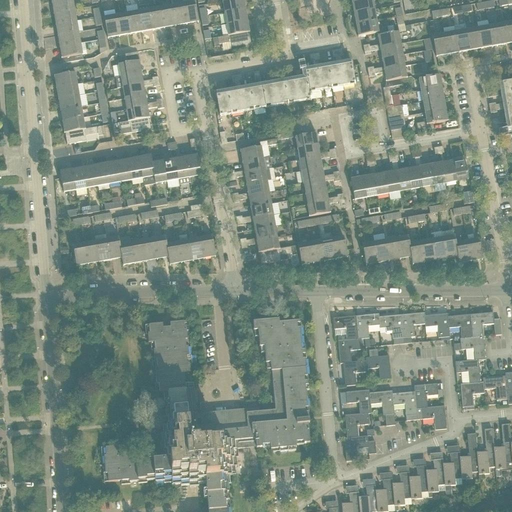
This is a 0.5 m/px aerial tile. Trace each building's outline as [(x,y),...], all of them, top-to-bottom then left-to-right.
[(52,3),(54,14),(74,10),(71,0),(66,0),(52,3),(51,3),(52,3)] [(235,0),(222,2),(222,3),(223,2),(225,13),(246,10),(245,10),(243,0),(235,0)] [(353,13),(353,14),(374,10),(374,9),(372,0),(365,0),(351,3),(352,3),(353,13)] [(183,3),(186,25),(187,25),(187,24),(197,22),(197,23),(198,23),(196,12),(194,2),(193,2),(183,4),(183,3)] [(172,5),(171,6),(175,27),(176,27),(176,26),(186,24),(186,25),(183,3),(182,4),(172,6),(172,5)] [(137,5),(125,7),(127,14),(130,35),(131,35),(130,34),(141,33),(137,7),(137,5)] [(148,5),(137,7),(141,33),(142,33),(142,32),(152,31),(153,31),(149,10),(148,5)] [(160,8),(164,29),(164,28),(175,26),(175,27),(171,6),(161,8),(160,8)] [(149,10),(153,31),(153,30),(163,28),(164,29),(160,8),(149,10)] [(394,9),(395,18),(402,17),(400,8),(394,9)] [(55,25),(76,22),(76,21),(74,11),(75,11),(74,10),(54,14),(53,14),(53,15),(54,14),(56,25),(55,25)] [(225,13),(224,13),(224,14),(225,14),(227,24),(226,24),(226,25),(248,21),(247,21),(245,10),(246,10),(225,13)] [(355,25),(376,21),(374,10),(353,14),(354,14),(355,24),(355,25)] [(115,16),(119,37),(119,36),(130,35),(127,14),(126,14),(116,16),(115,16)] [(119,37),(115,16),(104,18),(107,39),(108,39),(108,38),(119,37)] [(76,22),(55,25),(55,26),(56,25),(58,36),(57,36),(57,37),(78,33),(83,32),(81,21),(76,22)] [(248,21),(226,25),(227,25),(229,36),(228,36),(250,32),(249,32),(247,21),(248,21)] [(376,21),(355,25),(356,25),(357,35),(357,36),(358,36),(358,37),(365,36),(368,35),(377,33),(378,36),(385,35),(385,31),(377,21),(376,21)] [(500,24),(499,24),(503,46),(503,45),(511,43),(511,30),(510,22),(510,23),(500,25),(500,24)] [(488,26),(492,48),(492,47),(503,45),(503,46),(499,24),(499,25),(488,27),(488,26)] [(477,28),(481,50),(481,49),(491,47),(491,48),(492,48),(488,26),(488,27),(478,29),(477,28)] [(466,30),(469,52),(470,52),(470,51),(480,49),(480,50),(481,50),(477,28),(477,29),(466,31),(466,30)] [(455,32),(458,54),(459,54),(459,53),(469,51),(469,52),(466,30),(465,31),(455,33),(455,32)] [(228,36),(213,39),(214,48),(219,47),(219,45),(231,43),(231,48),(251,44),(249,33),(250,33),(250,32),(228,36)] [(443,34),(447,56),(447,55),(458,53),(458,54),(455,32),(454,33),(444,35),(443,34)] [(59,47),(59,48),(80,44),(80,43),(80,44),(78,33),(79,33),(78,33),(57,37),(58,37),(60,47),(59,47)] [(380,48),(400,44),(398,34),(398,33),(385,35),(378,36),(378,37),(377,37),(377,38),(378,38),(379,45),(380,45),(380,48)] [(447,56),(443,34),(443,35),(433,37),(433,36),(432,36),(432,37),(436,57),(436,58),(437,58),(437,57),(446,55),(447,56)] [(80,44),(59,48),(60,48),(62,59),(61,59),(62,59),(82,56),(82,55),(86,54),(85,43),(80,44)] [(381,59),(403,56),(402,55),(400,45),(400,44),(380,48),(380,45),(379,45),(369,47),(370,52),(380,50),(382,59),(381,59)] [(235,83),(236,90),(236,93),(228,94),(227,94),(227,95),(216,96),(216,95),(215,95),(220,118),(220,117),(231,115),(232,115),(242,113),(242,114),(243,113),(253,111),(254,111),(265,109),(266,109),(276,107),(277,107),(288,105),(298,103),(299,103),(309,101),(310,102),(311,101),(309,93),(320,91),(320,92),(321,92),(320,91),(331,89),(331,90),(332,90),(332,89),(342,87),(342,88),(343,88),(343,87),(354,85),(354,86),(355,86),(351,64),(350,64),(350,65),(341,67),(340,57),(342,56),(340,50),(332,52),(333,58),(335,57),(337,67),(319,71),(317,60),(319,60),(318,54),(309,56),(310,62),(312,61),(314,71),(306,73),(303,61),(298,62),(299,72),(297,76),(297,79),(260,86),(261,88),(250,90),(249,90),(249,91),(241,92),(240,82),(241,82),(240,76),(231,77),(232,83),(235,83)] [(118,66),(113,67),(115,78),(121,77),(141,74),(141,73),(139,63),(140,62),(139,62),(138,53),(124,55),(125,60),(118,61),(118,65),(118,66)] [(384,68),(385,70),(404,67),(402,56),(403,56),(381,59),(381,60),(382,60),(383,68),(384,68)] [(386,82),(400,80),(406,79),(406,78),(407,78),(407,77),(406,78),(404,67),(405,67),(404,67),(385,70),(384,68),(383,68),(373,70),(374,74),(384,73),(386,81),(385,81),(385,82),(386,82)] [(99,69),(93,70),(94,78),(101,77),(99,69)] [(74,74),(53,77),(53,78),(54,78),(56,89),(55,89),(76,85),(77,85),(76,85),(74,74),(75,74),(74,74)] [(121,78),(123,88),(142,85),(142,88),(143,87),(153,86),(152,81),(142,83),(141,74),(121,77),(120,77),(120,78),(121,78)] [(438,76),(436,76),(418,79),(418,80),(418,81),(420,91),(441,87),(440,87),(439,77),(439,76),(438,76)] [(120,78),(120,77),(111,79),(113,90),(122,88),(123,88),(121,78),(120,78)] [(383,89),(384,98),(390,96),(389,88),(401,85),(400,80),(386,82),(387,88),(383,89)] [(511,229),(510,230),(511,238),(511,81),(501,84),(503,95),(503,96),(504,96),(505,104),(495,106),(495,104),(489,105),(490,114),(496,113),(496,111),(506,109),(507,118),(507,119),(508,118),(509,129),(497,131),(498,137),(508,135),(511,137),(511,182),(510,183),(511,192),(511,229)] [(76,85),(55,89),(56,89),(58,100),(78,97),(79,96),(84,95),(82,84),(77,85),(76,85)] [(123,89),(125,100),(145,96),(145,95),(145,96),(143,87),(142,88),(142,85),(123,88),(122,88),(122,89),(123,89)] [(422,103),(443,99),(443,98),(442,99),(440,87),(441,87),(420,91),(421,91),(422,102),(422,103)] [(58,100),(58,101),(60,111),(81,108),(81,107),(87,106),(85,95),(79,96),(78,97),(58,100)] [(126,111),(146,107),(146,110),(147,110),(157,108),(156,103),(146,105),(145,96),(125,100),(124,100),(125,100),(127,110),(126,111)] [(424,114),(445,110),(444,110),(443,99),(422,103),(423,103),(425,114),(424,114)] [(386,109),(387,114),(402,112),(401,106),(386,109)] [(129,122),(128,122),(128,123),(149,119),(149,118),(148,118),(147,110),(146,110),(146,107),(126,111),(127,111),(129,122)] [(60,112),(62,123),(83,119),(82,119),(81,108),(60,111),(59,111),(59,112),(60,112)] [(445,110),(424,114),(425,114),(426,123),(416,124),(417,133),(433,131),(432,124),(446,122),(446,121),(447,121),(447,120),(446,120),(444,110),(445,110)] [(403,117),(402,112),(387,114),(388,120),(403,117)] [(388,120),(389,126),(404,123),(403,117),(388,120)] [(286,120),(288,128),(297,126),(295,118),(286,120)] [(62,123),(64,133),(64,134),(85,130),(84,130),(83,121),(83,119),(62,123)] [(122,123),(112,125),(114,134),(118,133),(119,136),(131,134),(151,130),(149,119),(128,123),(128,122),(122,123)] [(405,129),(404,123),(389,126),(390,131),(405,129)] [(85,130),(64,134),(65,135),(66,145),(86,142),(85,137),(97,135),(97,137),(102,136),(101,127),(91,129),(84,130),(85,130)] [(295,138),(295,139),(297,149),(296,149),(297,150),(318,146),(318,145),(317,145),(316,136),(316,135),(315,135),(315,134),(295,138)] [(297,150),(298,152),(299,160),(299,161),(319,158),(319,160),(320,160),(330,158),(329,153),(319,155),(317,146),(318,146),(297,150)] [(242,163),(263,159),(261,149),(261,148),(240,151),(240,152),(240,153),(241,153),(242,163)] [(163,161),(166,183),(167,183),(167,182),(177,180),(178,181),(174,161),(177,160),(177,159),(175,149),(170,150),(172,160),(163,162),(163,161)] [(430,165),(433,187),(434,187),(434,186),(444,184),(444,185),(445,185),(441,165),(443,164),(442,153),(437,154),(438,164),(430,166),(430,165)] [(185,157),(189,179),(189,178),(199,176),(200,177),(201,177),(200,176),(201,176),(197,156),(197,155),(196,155),(196,156),(186,158),(186,157),(185,157)] [(139,158),(143,179),(144,186),(155,184),(153,177),(154,177),(151,164),(152,164),(150,156),(149,156),(149,157),(139,158)] [(174,161),(178,181),(178,180),(188,178),(189,179),(185,157),(185,158),(177,159),(177,160),(174,161)] [(407,169),(411,190),(422,188),(422,189),(418,169),(421,168),(419,157),(414,158),(416,169),(407,170),(407,169)] [(128,160),(127,160),(131,181),(132,181),(142,179),(143,179),(139,158),(138,158),(128,160)] [(319,158),(299,161),(300,163),(301,172),(322,168),(321,168),(320,160),(319,160),(319,158)] [(245,174),(265,171),(265,170),(263,160),(263,159),(242,163),(242,164),(244,172),(245,172),(245,174)] [(452,161),(456,183),(456,182),(466,180),(467,181),(467,180),(468,180),(464,160),(464,159),(463,159),(463,160),(453,162),(452,161)] [(117,162),(116,162),(120,183),(121,183),(120,182),(131,181),(127,160),(117,162)] [(162,162),(152,164),(151,164),(154,177),(153,177),(155,184),(155,185),(156,185),(156,184),(166,182),(166,183),(163,161),(162,161),(162,162)] [(385,173),(384,173),(388,194),(388,195),(390,201),(400,199),(399,193),(400,193),(396,173),(398,172),(396,161),(391,162),(393,173),(385,174),(385,173)] [(441,165),(445,185),(445,184),(455,182),(455,183),(456,183),(452,161),(452,162),(443,164),(441,165)] [(105,164),(109,185),(120,183),(116,162),(116,163),(105,164)] [(94,166),(98,187),(108,185),(109,185),(105,164),(104,164),(104,165),(94,166)] [(418,169),(422,189),(423,189),(423,188),(433,186),(433,187),(430,165),(429,165),(429,166),(421,168),(418,169)] [(82,168),(86,189),(87,189),(86,189),(97,187),(98,187),(94,166),(93,166),(93,167),(83,168),(82,168)] [(362,177),(366,199),(366,198),(376,196),(376,197),(377,197),(377,196),(373,177),(376,176),(374,166),(369,166),(371,176),(362,178),(362,177)] [(71,170),(75,191),(75,190),(86,189),(82,168),(82,169),(71,170)] [(322,168),(301,172),(302,174),(303,183),(323,180),(323,182),(324,182),(334,180),(333,175),(323,177),(322,169),(322,168)] [(396,173),(400,193),(400,192),(410,190),(410,191),(411,191),(411,190),(407,169),(406,169),(406,170),(398,172),(396,173)] [(75,191),(71,170),(60,172),(60,173),(59,173),(63,193),(64,193),(64,192),(74,191),(75,191)] [(246,186),(267,182),(270,181),(268,170),(265,171),(245,174),(245,172),(244,172),(234,174),(235,179),(245,177),(246,185),(246,186)] [(377,196),(377,197),(377,196),(388,194),(388,195),(384,173),(384,174),(376,176),(373,177),(377,196)] [(366,199),(362,177),(361,177),(361,178),(351,180),(351,179),(350,179),(354,200),(354,201),(355,201),(355,200),(365,198),(365,199),(366,199)] [(323,180),(303,183),(303,184),(305,194),(305,195),(326,191),(325,191),(324,182),(323,182),(323,180)] [(249,197),(270,193),(269,193),(267,182),(246,186),(247,186),(248,194),(249,194),(249,197)] [(326,191),(305,195),(307,205),(307,206),(327,202),(327,205),(328,205),(338,203),(337,198),(327,200),(326,191)] [(250,208),(271,204),(269,194),(270,193),(249,197),(249,194),(248,194),(238,196),(239,201),(249,199),(251,208),(250,208)] [(472,197),(462,199),(463,205),(472,204),(474,203),(473,197),(472,197)] [(120,202),(112,203),(114,210),(121,208),(120,202)] [(327,202),(307,206),(308,208),(309,216),(308,217),(309,217),(309,218),(320,216),(330,214),(329,213),(330,213),(329,213),(328,205),(327,205),(327,202)] [(114,210),(112,203),(104,205),(105,211),(114,210)] [(272,204),(250,208),(250,209),(251,209),(252,217),(253,217),(253,219),(274,216),(280,215),(278,203),(272,204)] [(98,205),(89,207),(91,214),(99,212),(98,205)] [(91,214),(89,207),(81,209),(83,215),(91,214)] [(181,214),(172,215),(173,216),(174,222),(182,221),(181,215),(181,214)] [(134,215),(126,217),(127,224),(135,222),(134,216),(134,215)] [(172,215),(164,217),(165,223),(174,222),(173,216),(172,215)] [(254,231),(275,227),(275,226),(275,227),(273,216),(274,216),(253,219),(253,217),(252,217),(241,219),(242,224),(253,222),(255,230),(254,230),(254,231)] [(126,217),(118,218),(119,225),(127,224),(126,217)] [(257,242),(277,238),(275,227),(254,231),(255,231),(256,239),(257,239),(257,242)] [(210,237),(200,239),(204,259),(214,257),(214,258),(215,258),(215,257),(212,237),(211,237),(211,236),(210,237)] [(396,238),(396,239),(400,259),(400,260),(400,259),(411,257),(409,244),(407,236),(407,237),(396,239),(396,238)] [(454,236),(443,238),(446,259),(458,257),(455,244),(454,236)] [(164,238),(153,239),(157,260),(157,261),(157,260),(168,258),(166,245),(165,237),(164,237),(164,238)] [(332,239),(335,260),(336,260),(346,258),(347,258),(343,237),(342,237),(342,238),(332,239)] [(117,238),(107,240),(110,261),(111,261),(121,259),(119,245),(120,245),(118,238),(117,238)] [(199,239),(189,241),(192,262),(192,261),(203,259),(203,260),(204,260),(204,259),(200,239),(200,238),(199,239)] [(258,253),(258,254),(279,250),(279,249),(277,239),(278,239),(278,238),(277,238),(257,242),(257,239),(256,239),(245,241),(247,246),(257,244),(258,253)] [(431,240),(435,261),(446,259),(446,260),(446,259),(443,238),(442,238),(432,240),(431,240)] [(153,240),(142,242),(146,263),(146,262),(157,260),(153,239),(153,240)] [(321,241),(320,241),(324,262),(325,262),(335,260),(332,239),(331,239),(331,240),(321,241)] [(384,240),(385,241),(388,261),(388,262),(389,262),(389,261),(400,259),(396,239),(385,241),(385,240),(384,240)] [(478,239),(467,242),(470,262),(482,260),(478,239)] [(96,242),(95,242),(99,263),(110,261),(107,240),(106,240),(96,242)] [(177,243),(181,264),(181,263),(192,261),(192,262),(189,241),(188,240),(188,241),(177,243)] [(431,240),(420,242),(424,263),(434,261),(435,262),(435,261),(431,240)] [(131,243),(130,243),(134,264),(134,265),(135,265),(135,264),(145,262),(146,263),(142,242),(142,241),(141,241),(141,242),(131,244),(131,243)] [(309,243),(309,244),(312,264),(313,264),(314,264),(313,264),(324,262),(320,241),(320,242),(310,243),(309,243)] [(385,241),(373,243),(377,263),(388,261),(385,241)] [(84,244),(87,265),(88,265),(98,263),(99,263),(95,242),(84,244)] [(420,242),(409,244),(411,257),(412,265),(413,265),(424,263),(420,242)] [(467,242),(455,244),(458,257),(459,264),(470,262),(467,242)] [(120,246),(120,245),(119,245),(121,259),(122,266),(123,266),(123,267),(123,266),(134,264),(130,243),(130,244),(120,246)] [(177,243),(166,245),(168,258),(169,266),(169,265),(170,266),(170,265),(180,263),(181,264),(177,243)] [(377,263),(373,243),(362,245),(365,265),(377,263)] [(87,265),(84,244),(73,246),(72,246),(76,267),(77,267),(87,265)] [(312,264),(309,244),(298,246),(298,245),(298,246),(297,246),(301,266),(301,267),(302,266),(312,264)] [(279,250),(258,254),(259,254),(261,265),(280,261),(279,257),(289,255),(291,268),(298,267),(295,247),(279,249),(279,250)] [(469,315),(472,339),(483,337),(482,326),(493,325),(494,336),(501,336),(499,320),(493,320),(493,313),(469,315)] [(425,328),(423,314),(401,316),(403,339),(410,338),(414,338),(413,326),(424,325),(425,328)] [(440,339),(449,338),(448,329),(447,318),(446,315),(424,317),(424,314),(423,314),(425,328),(437,327),(438,339),(440,339)] [(379,329),(378,315),(355,317),(357,340),(361,340),(364,339),(368,339),(367,327),(379,326),(379,329)] [(447,318),(448,329),(451,329),(460,328),(460,337),(461,339),(461,340),(472,339),(469,315),(459,316),(450,317),(447,318)] [(379,318),(378,318),(379,326),(379,329),(382,329),(384,329),(384,333),(387,335),(391,334),(392,340),(393,340),(403,339),(401,316),(379,318)] [(332,319),(333,330),(345,329),(346,341),(357,340),(355,317),(332,319)] [(212,417),(200,418),(201,426),(197,427),(193,389),(185,390),(183,374),(190,373),(189,365),(191,365),(190,355),(188,356),(187,348),(189,348),(188,339),(187,339),(186,332),(188,331),(187,322),(169,324),(170,327),(163,328),(162,324),(145,326),(146,336),(148,335),(148,344),(151,343),(151,352),(153,352),(154,359),(152,359),(153,369),(155,368),(156,384),(154,384),(155,394),(163,393),(164,401),(166,401),(167,409),(165,409),(166,417),(164,418),(164,426),(162,426),(163,435),(161,435),(162,443),(160,443),(160,453),(162,453),(163,460),(137,462),(136,454),(119,455),(118,447),(100,448),(101,458),(104,457),(105,473),(103,473),(104,483),(120,481),(121,485),(130,484),(130,482),(137,482),(138,484),(147,483),(147,481),(154,480),(155,482),(163,481),(163,484),(172,483),(172,485),(180,484),(180,486),(205,484),(207,511),(227,511),(228,510),(230,509),(229,500),(227,500),(226,493),(228,492),(227,484),(229,484),(228,475),(235,475),(234,466),(236,466),(235,457),(233,457),(232,450),(249,448),(249,446),(255,445),(255,449),(261,449),(262,449),(261,446),(269,445),(270,451),(278,450),(278,453),(279,453),(279,450),(286,449),(286,452),(287,452),(287,449),(295,448),(295,449),(295,443),(302,443),(303,445),(309,444),(307,425),(308,425),(307,414),(304,414),(304,409),(307,409),(307,408),(306,408),(306,401),(306,400),(305,400),(305,392),(304,392),(304,387),(307,387),(307,384),(304,384),(303,380),(307,379),(306,377),(305,369),(306,369),(305,369),(304,361),(305,361),(301,361),(301,356),(304,356),(304,351),(301,352),(300,347),(301,347),(301,346),(300,338),(301,338),(300,338),(299,330),(300,330),(300,329),(296,330),(296,325),(299,325),(299,322),(278,324),(278,320),(278,321),(252,323),(253,331),(253,332),(257,332),(259,348),(258,348),(259,348),(263,348),(265,364),(265,365),(270,364),(270,373),(271,372),(275,411),(258,413),(258,409),(245,410),(245,411),(211,414),(212,417)] [(466,350),(467,361),(467,362),(478,361),(485,360),(483,337),(472,339),(461,340),(459,340),(460,344),(460,351),(466,350)] [(361,340),(357,340),(346,341),(337,341),(339,364),(351,363),(350,352),(362,351),(361,340)] [(391,380),(388,356),(377,358),(365,359),(365,362),(366,373),(367,373),(366,370),(378,369),(379,381),(391,380)] [(455,363),(456,374),(467,373),(469,384),(469,385),(480,384),(480,379),(478,361),(467,362),(467,361),(455,363)] [(365,362),(351,363),(339,364),(339,365),(342,364),(345,387),(356,386),(355,374),(366,373),(365,362)] [(505,377),(482,379),(484,394),(484,390),(495,389),(496,401),(507,400),(507,406),(507,405),(505,374),(504,374),(505,377)] [(469,384),(460,385),(462,408),(465,408),(465,411),(474,410),(473,407),(472,395),(484,394),(483,391),(483,383),(480,384),(469,385),(469,384)] [(413,387),(414,393),(416,410),(420,410),(420,409),(427,409),(427,408),(426,397),(438,396),(437,391),(437,385),(413,387)] [(358,403),(359,415),(367,414),(370,414),(370,405),(369,405),(368,391),(345,393),(346,405),(358,403)] [(386,427),(394,426),(393,415),(394,415),(393,406),(391,395),(391,392),(369,394),(368,391),(369,405),(370,405),(381,404),(382,416),(384,416),(386,427)] [(414,393),(391,395),(393,406),(404,405),(406,422),(417,421),(416,416),(417,416),(416,410),(414,393)] [(435,431),(446,430),(444,407),(427,408),(427,409),(420,409),(420,410),(416,410),(417,416),(416,416),(417,421),(433,419),(435,431)] [(359,415),(344,416),(346,437),(346,439),(357,438),(357,436),(356,426),(368,425),(367,414),(359,415)] [(494,449),(493,449),(495,468),(495,471),(496,477),(497,477),(500,477),(501,476),(501,470),(506,470),(510,469),(509,463),(511,463),(510,444),(511,444),(509,425),(501,426),(503,448),(494,449)] [(486,453),(477,453),(476,453),(478,476),(489,475),(488,469),(495,468),(495,471),(493,449),(494,449),(492,430),(484,431),(486,453)] [(469,457),(459,458),(461,480),(472,479),(471,473),(478,473),(478,476),(476,453),(477,453),(475,435),(467,435),(469,457)] [(343,440),(345,454),(346,462),(357,461),(356,449),(367,448),(368,455),(375,455),(374,442),(367,443),(367,437),(343,440)] [(450,464),(442,465),(444,486),(444,487),(450,487),(455,486),(462,485),(461,480),(459,458),(459,453),(449,454),(449,455),(450,464)] [(434,471),(425,472),(428,494),(431,493),(438,493),(438,487),(444,486),(442,465),(442,460),(433,461),(434,471)] [(409,478),(411,500),(414,500),(428,499),(428,494),(425,472),(425,466),(416,467),(416,468),(417,477),(411,478),(409,478)] [(392,485),(394,506),(394,507),(397,507),(398,507),(404,506),(411,505),(411,504),(411,500),(409,478),(408,473),(399,474),(399,475),(400,484),(393,485),(392,485)] [(383,491),(375,491),(376,511),(394,511),(394,507),(394,506),(392,485),(391,480),(382,481),(383,491)] [(366,497),(358,498),(359,511),(376,511),(375,491),(374,486),(365,487),(366,497)] [(359,511),(358,498),(358,493),(348,494),(349,504),(341,505),(341,511),(359,511)]
